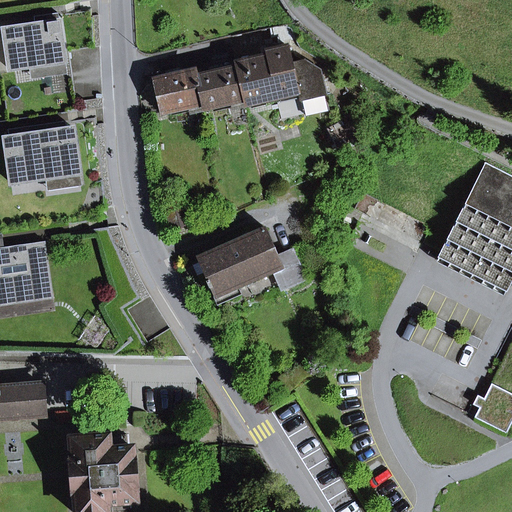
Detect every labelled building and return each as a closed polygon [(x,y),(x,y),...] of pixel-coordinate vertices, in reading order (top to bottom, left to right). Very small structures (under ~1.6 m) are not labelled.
[(58,13),(34,17),(35,25),(59,21),(58,13)] [(65,62),(59,21),(35,25),(4,29),(10,70),(29,67),(65,62)] [(279,93),(298,89),(292,64),(288,47),(274,50),(266,52),(267,56),(236,63),(237,67),(239,66),(247,104),(280,97),(279,93)] [(292,64),(298,89),(299,93),(301,102),(302,102),(326,97),(321,72),(306,61),(292,64)] [(67,75),(65,62),(29,67),(31,80),(67,75)] [(237,67),(224,70),(217,71),(198,76),(197,76),(205,109),(232,103),(231,100),(245,97),(246,104),(247,104),(239,66),(237,67)] [(196,71),(181,74),(174,76),(154,81),(162,114),(189,107),(189,105),(202,101),(204,109),(205,109),(197,76),(198,76),(196,71)] [(233,107),(246,104),(245,97),(231,100),(232,103),(233,107)] [(305,117),(329,112),(326,97),(302,102),(305,117)] [(191,113),(204,109),(202,101),(189,105),(189,107),(191,113)] [(328,130),(338,147),(364,133),(354,115),(328,130)] [(27,127),(28,135),(53,132),(67,130),(66,122),(27,127)] [(80,174),(74,129),(67,130),(28,135),(27,127),(8,130),(9,138),(5,138),(11,184),(46,179),(80,174)] [(439,255),(508,290),(511,281),(511,176),(486,163),(439,255)] [(82,186),(80,174),(46,179),(47,191),(82,186)] [(164,202),(173,231),(189,226),(180,197),(164,202)] [(271,273),(280,269),(282,268),(277,257),(265,229),(198,259),(210,290),(211,289),(218,304),(240,294),(237,288),(271,273)] [(46,242),(41,243),(48,292),(0,298),(0,306),(54,299),(46,242)] [(0,298),(48,292),(41,243),(4,248),(0,248),(0,298)] [(282,268),(280,269),(289,288),(306,280),(293,250),(277,257),(282,268)] [(280,292),(289,288),(280,269),(271,273),(280,292)] [(511,394),(492,384),(475,418),(506,434),(511,422),(511,394)] [(0,388),(0,419),(45,415),(42,385),(0,388)] [(110,450),(129,448),(128,435),(109,436),(110,450)] [(133,511),(133,502),(137,502),(133,447),(129,448),(110,450),(109,436),(71,439),(76,511),(133,511)]
